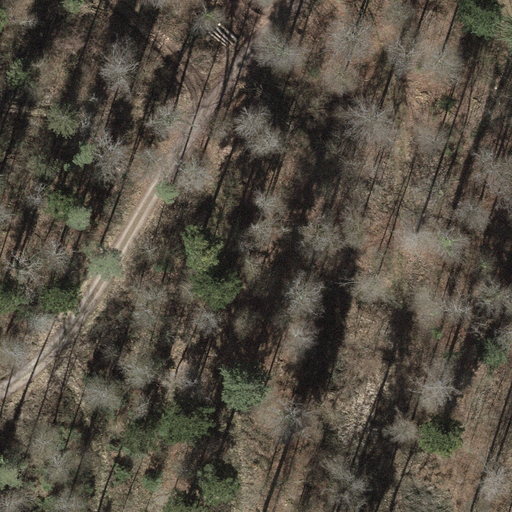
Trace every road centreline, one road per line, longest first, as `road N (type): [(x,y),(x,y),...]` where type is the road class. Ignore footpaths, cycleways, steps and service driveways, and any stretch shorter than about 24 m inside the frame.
road 1 (track): [(310,0),(203,118),(49,357),(0,390)]
road 2 (track): [(124,0),(223,95)]
